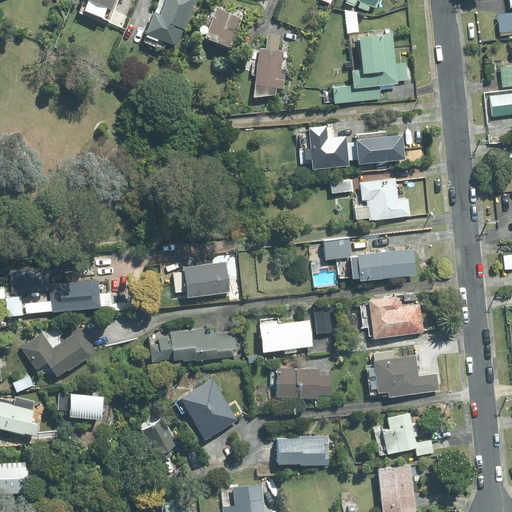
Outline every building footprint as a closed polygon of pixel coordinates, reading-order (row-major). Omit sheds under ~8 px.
[(115,0),(82,0),(111,12),(115,0)] [(193,0),(164,0),(159,13),(154,11),(145,33),(174,45),(181,27),(182,28),(193,0)] [(357,0),(376,8),(379,0),(357,0)] [(243,18),(218,8),(206,38),(231,48),(243,18)] [(396,62),(393,31),(358,35),(362,68),(353,69),(355,84),(334,86),(336,102),(381,97),(379,84),(398,82),(398,78),(407,77),(405,61),(396,62)] [(278,51),(279,35),(267,34),(266,49),(259,49),(255,96),(276,97),(277,88),(283,89),(284,75),(281,75),(283,51),(278,51)] [(490,115),(511,112),(511,91),(488,94),(490,115)] [(327,138),(326,126),(308,128),(310,147),(298,148),(299,164),(312,163),(313,170),(349,166),(346,136),(327,138)] [(384,136),(383,131),(355,134),(356,139),(354,139),(356,164),(402,159),(400,135),(384,136)] [(369,220),(409,216),(408,198),(397,199),(395,178),(360,182),(361,197),(352,198),(354,219),(368,218),(369,220)] [(331,193),(352,190),(350,179),(330,181),(331,193)] [(348,256),(346,238),(322,240),(324,259),(348,256)] [(411,249),(348,256),(351,282),(414,275),(411,249)] [(172,273),(175,293),(188,291),(189,297),(229,292),(225,262),(184,267),(185,271),(172,273)] [(334,262),(310,263),(311,286),(335,285),(334,262)] [(50,284),(49,266),(10,269),(12,293),(50,289),(52,312),(103,308),(100,280),(50,284)] [(23,296),(6,297),(8,317),(24,315),(23,296)] [(374,339),(422,333),(418,304),(398,307),(396,296),(369,300),(374,339)] [(332,306),(314,308),(316,333),(335,332),(332,306)] [(263,352),(312,347),(309,321),(277,324),(277,323),(260,324),(263,352)] [(71,372),(97,355),(95,351),(97,350),(79,324),(59,337),(62,343),(54,348),(44,333),(23,348),(38,371),(50,363),(59,378),(70,371),(71,372)] [(183,360),(183,363),(236,356),(233,331),(211,333),(211,327),(170,332),(171,336),(157,337),(159,344),(150,345),(152,361),(173,358),(173,361),(183,360)] [(414,362),(417,346),(388,350),(386,357),(373,354),(371,365),(363,363),(359,383),(367,384),(367,386),(410,395),(416,363),(414,362)] [(330,396),(330,376),(319,376),(319,370),(277,369),(276,399),(318,400),(318,395),(330,396)] [(33,384),(29,374),(12,382),(16,391),(33,384)] [(237,419),(213,377),(180,397),(204,438),(237,419)] [(104,397),(72,394),(70,418),(102,420),(104,397)] [(0,400),(0,427),(33,435),(36,423),(28,421),(31,408),(0,400)] [(414,424),(412,413),(389,418),(392,430),(385,432),(390,454),(418,449),(418,456),(435,454),(434,441),(418,443),(417,437),(420,437),(417,423),(414,424)] [(178,444),(162,417),(141,429),(161,465),(174,458),(169,449),(178,444)] [(276,437),(276,463),(297,462),(297,464),(321,463),(321,438),(298,438),(297,437),(276,437)] [(28,463),(0,463),(0,493),(29,493),(28,463)] [(400,511),(415,510),(409,464),(377,468),(382,511),(400,511)] [(222,511),(262,511),(260,484),(231,486),(233,505),(222,506),(222,511)] [(157,511),(182,511),(182,501),(157,503),(157,511)]
